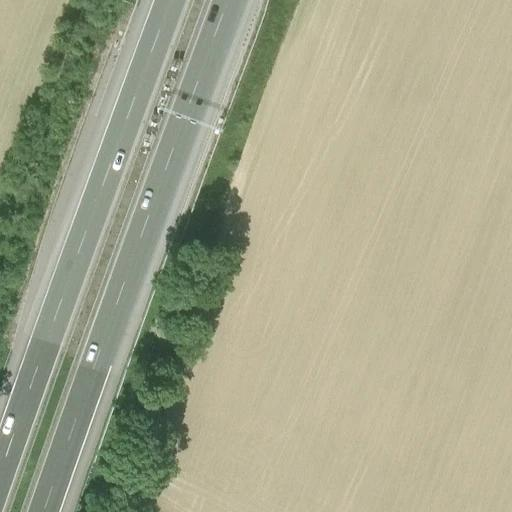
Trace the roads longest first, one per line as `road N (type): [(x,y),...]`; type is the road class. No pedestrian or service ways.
road 1 (motorway): [(47,511),(233,0)]
road 2 (motorway): [(179,0),(0,491)]
road 3 (track): [(91,0),(0,245)]
